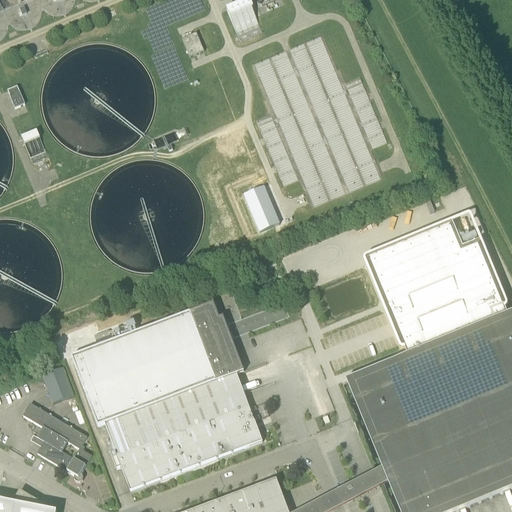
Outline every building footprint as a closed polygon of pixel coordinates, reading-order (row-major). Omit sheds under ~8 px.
[(237,35),(259,25),(251,7),(252,6),(250,2),(227,11),(237,35)] [(197,35),(196,35),(183,41),(190,59),(204,53),(197,35)] [(257,123),(266,145),(284,187),(300,180),(313,209),(383,180),(371,151),(387,144),(360,79),(346,85),(340,70),(337,71),(323,37),(253,66),(267,101),(265,102),(271,117),(257,123)] [(10,97),(10,98),(15,111),(16,110),(18,115),(23,113),(21,108),(25,106),(17,88),(8,92),(10,97)] [(22,140),(23,142),(33,165),(36,164),(40,173),(48,169),(44,161),(48,159),(37,134),(22,140)] [(411,356),(508,316),(478,244),(461,251),(451,224),(370,257),(411,356)] [(117,471),(121,469),(131,494),(262,444),(237,377),(244,374),(223,319),(219,321),(214,305),(72,359),(98,429),(105,426),(116,455),(112,457),(117,471)] [(398,511),(461,511),(511,491),(511,314),(508,316),(411,356),(345,383),(381,470),(387,485),(398,511)] [(43,378),(53,406),(74,399),(63,370),(43,378)] [(23,418),(46,431),(40,441),(44,444),(37,456),(75,478),(74,479),(74,480),(74,481),(75,482),(75,483),(76,483),(77,484),(78,485),(79,485),(80,484),(81,484),(82,484),(82,483),(83,482),(84,481),(84,480),(83,479),(83,478),(83,477),(82,477),(81,476),(92,458),(90,457),(83,453),(84,451),(82,449),(88,439),(31,406),(26,413),(23,418)] [(333,495),(301,511),(335,511),(338,510),(387,485),(381,470),(333,495)] [(287,511),(276,482),(197,511),(287,511)] [(0,511),(47,511),(48,509),(39,504),(40,502),(34,499),(33,501),(20,493),(16,499),(15,507),(0,504),(0,511)]
